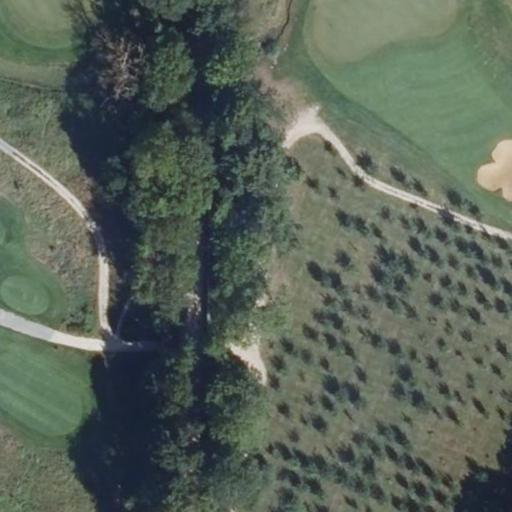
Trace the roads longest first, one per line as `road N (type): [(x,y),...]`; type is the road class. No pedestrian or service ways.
road 1 (residential): [(198,0),(193,511)]
road 2 (track): [(0,317),(93,345),(247,353),(262,381),(243,511)]
